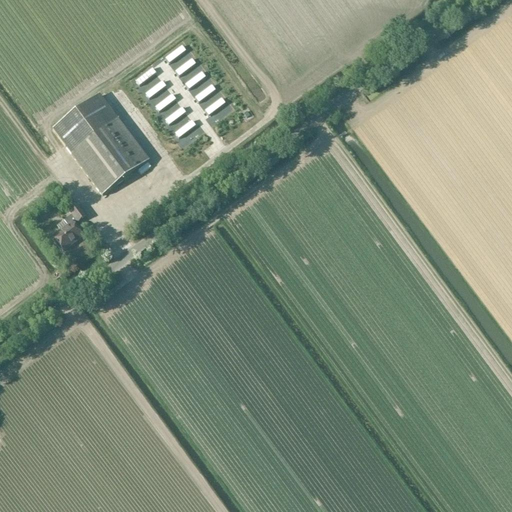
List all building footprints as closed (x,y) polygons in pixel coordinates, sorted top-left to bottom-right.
[(180,46),(167,56),(171,61),(185,52),(180,46)] [(191,60),(177,69),(182,75),(195,65),(191,60)] [(147,71),(134,81),(138,86),(151,77),(147,71)] [(201,73),(188,83),(192,88),(205,79),(201,73)] [(157,85),(144,94),(148,100),(162,90),(157,85)] [(211,87),(198,96),(202,102),(215,92),(211,87)] [(53,132),(71,156),(103,198),(147,164),(97,98),(53,132)] [(168,98),(154,108),(159,113),(172,104),(168,98)] [(221,100),(208,110),(212,116),(225,106),(221,100)] [(178,112),(165,121),(169,127),(182,117),(178,112)] [(188,125),(175,135),(179,141),(192,131),(188,125)] [(71,217),(64,222),(57,228),(60,232),(52,238),(64,252),(72,246),(71,245),(82,237),(74,226),(85,218),(75,205),(67,211),(71,217)]
